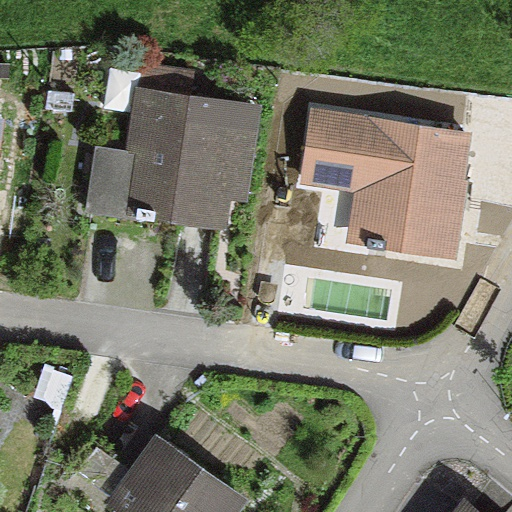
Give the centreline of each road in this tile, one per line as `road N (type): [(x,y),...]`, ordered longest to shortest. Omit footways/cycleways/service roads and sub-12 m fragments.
road 1 (residential): [(0,315),(364,368),(443,404)]
road 2 (residential): [(511,264),(443,404)]
road 3 (residential): [(443,404),(365,511)]
